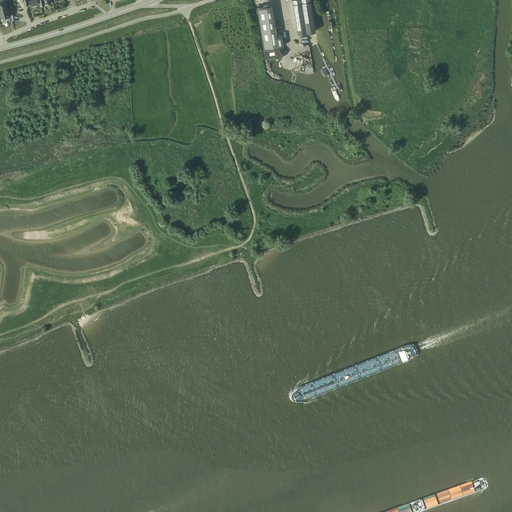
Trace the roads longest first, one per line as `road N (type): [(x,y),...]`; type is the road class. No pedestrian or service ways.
road 1 (track): [(214,254),(255,236),(219,117)]
road 2 (tertiary): [(0,48),(157,0)]
road 3 (track): [(339,134),(219,117)]
